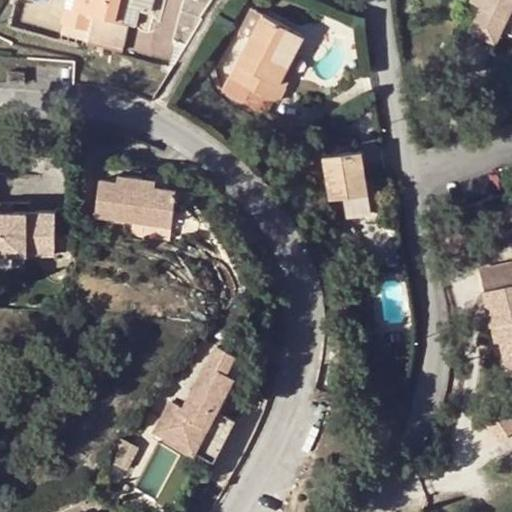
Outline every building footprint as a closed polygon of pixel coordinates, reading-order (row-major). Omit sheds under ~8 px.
[(75,0),(73,10),(65,8),(61,24),(92,31),(96,15),(123,22),(127,0),(75,0)] [(73,10),(75,0),(67,0),(65,8),(73,10)] [(127,0),(123,22),(127,24),(133,25),(138,8),(148,11),(150,0),(127,0)] [(477,23),(495,32),(502,19),(508,21),(511,13),(511,0),(474,0),(473,2),(484,8),(477,23)] [(238,33),(250,39),(263,13),(251,7),(238,33)] [(280,104),(288,89),(279,84),(296,49),(304,34),(263,13),(250,39),(224,92),(266,115),(273,100),(280,104)] [(96,15),(92,31),(90,43),(121,50),(127,24),(123,22),(96,15)] [(305,54),(296,49),(279,84),(288,89),(305,54)] [(8,70),(8,82),(26,83),(26,70),(8,70)] [(332,198),(345,195),(368,192),(361,150),(326,155),(332,198)] [(117,178),(99,176),(94,213),(171,224),(175,187),(155,184),(155,176),(118,171),(117,178)] [(372,214),(368,192),(345,195),(349,217),(372,214)] [(0,255),(54,257),(56,213),(0,212),(0,255)] [(509,343),(511,356),(511,265),(485,272),(490,292),(503,345),(509,343)] [(176,404),(162,434),(220,463),(241,419),(220,409),(235,377),(229,372),(237,355),(219,347),(188,409),(176,404)] [(483,418),(498,442),(511,432),(511,419),(502,405),(483,418)] [(93,511),(107,506),(94,498),(83,504),(86,511),(93,511)]
